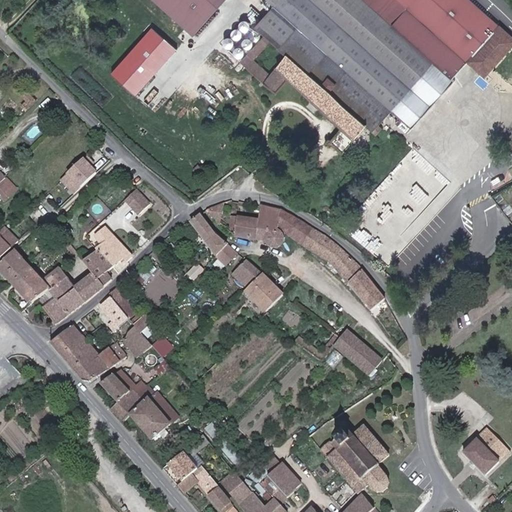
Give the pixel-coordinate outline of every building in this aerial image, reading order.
[(148,0),(187,34),(216,0),(148,0)] [(262,25),(270,33),(276,39),(293,54),(372,123),(380,130),(440,62),(398,25),(369,0),(275,0),(280,5),(262,25)] [(369,0),(398,25),(411,12),(397,0),(369,0)] [(397,0),(411,12),(489,79),(511,51),(511,33),(474,0),(397,0)] [(148,25),(106,72),(131,94),(173,48),(148,25)] [(276,39),(270,33),(243,60),(280,95),(294,81),(344,128),(334,140),(350,153),(372,123),(293,54),(276,73),(258,58),(276,39)] [(85,186),(100,172),(93,164),(78,178),(85,186)] [(201,174),(207,169),(202,165),(197,170),(201,174)] [(0,173),(0,199),(3,197),(7,202),(20,190),(2,172),(0,173)] [(138,192),(126,202),(140,217),(151,207),(138,192)] [(222,224),(225,203),(209,211),(222,224)] [(289,240),(289,232),(278,224),(286,210),(266,205),(265,219),(263,238),(272,239),(272,243),(274,245),(275,246),(277,247),(286,247),(286,244),(288,242),(289,240)] [(330,259),(353,282),(367,269),(341,243),(286,210),(278,224),(289,232),(330,259)] [(223,253),(231,244),(226,240),(222,235),(206,215),(196,223),(220,251),(223,253)] [(240,235),(242,217),(235,217),(234,229),(240,235)] [(260,238),(263,238),(265,219),(242,217),(240,235),(260,238)] [(88,233),(100,247),(103,244),(95,235),(108,225),(104,220),(88,233)] [(71,224),(64,230),(70,237),(77,231),(71,224)] [(101,248),(102,250),(88,262),(98,274),(109,286),(117,280),(111,273),(129,259),(131,261),(137,257),(110,225),(98,235),(106,244),(101,248)] [(0,262),(22,242),(12,231),(4,239),(2,236),(0,238),(0,262)] [(242,253),(231,244),(223,253),(233,262),(242,253)] [(20,251),(1,267),(35,308),(54,292),(71,277),(63,269),(47,283),(20,251)] [(254,289),(268,275),(251,261),(238,276),(254,289)] [(376,309),(390,298),(367,269),(353,282),(376,309)] [(98,274),(81,289),(91,301),(109,286),(98,274)] [(289,292),(268,275),(254,289),(251,292),(271,311),(289,292)] [(71,277),(54,292),(60,300),(63,303),(81,289),(71,277)] [(91,301),(81,289),(63,303),(74,316),(91,301)] [(116,330),(122,325),(131,317),(115,298),(105,307),(118,321),(113,326),(116,330)] [(50,309),(63,325),(74,316),(63,303),(60,300),(50,309)] [(140,327),(145,332),(157,320),(151,313),(138,325),(140,327)] [(56,344),(89,380),(100,381),(124,359),(113,347),(104,355),(77,325),(56,344)] [(127,339),(143,356),(156,344),(145,332),(140,327),(132,335),(127,339)] [(372,376),(387,360),(352,329),(338,345),(372,376)] [(108,383),(124,401),(140,387),(124,369),(108,383)] [(129,420),(137,413),(157,396),(145,382),(140,387),(124,401),(117,407),(129,420)] [(158,437),(182,415),(161,392),(157,396),(137,413),(158,437)] [(392,481),(392,475),(383,466),(396,455),(370,426),(359,435),(355,430),(351,434),(350,433),(341,441),(342,442),(337,446),(342,451),(332,459),(345,474),(351,481),(361,492),(364,496),(366,494),(374,487),(380,489),(385,489),(388,488),(391,484),(392,481)] [(511,455),(511,449),(491,430),(467,454),(476,464),(489,477),(511,455)] [(342,451),(337,446),(335,442),(325,451),(332,459),(342,451)] [(183,486),(205,467),(191,451),(170,469),(183,486)] [(306,485),(287,465),(275,477),(293,497),(301,490),(306,485)] [(232,511),(237,508),(237,502),(205,467),(183,486),(191,496),(201,485),(224,511),(232,511)] [(291,511),(285,505),(280,500),(272,507),(239,472),(225,485),(249,511),(291,511)] [(293,497),(275,477),(266,484),(280,500),(285,505),(293,497)] [(373,511),(379,507),(368,496),(351,511),(373,511)]
